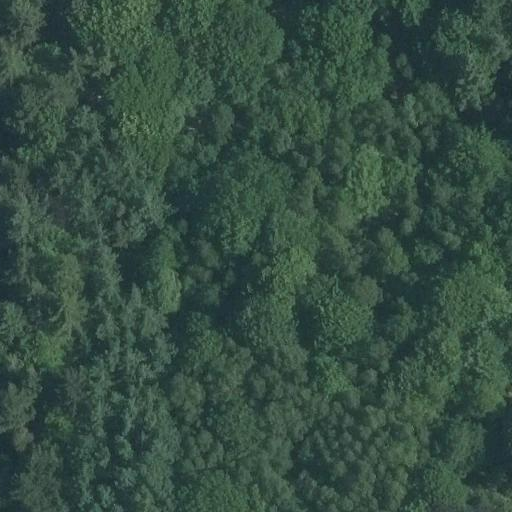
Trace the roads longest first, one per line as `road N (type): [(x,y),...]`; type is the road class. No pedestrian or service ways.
road 1 (track): [(96,511),(77,0),(334,0),(511,71)]
road 2 (track): [(511,316),(446,511)]
